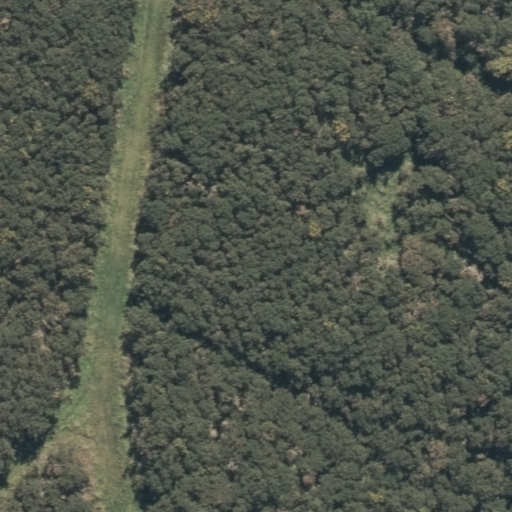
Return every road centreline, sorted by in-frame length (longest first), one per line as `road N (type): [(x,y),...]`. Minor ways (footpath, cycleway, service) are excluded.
road 1 (track): [(158,0),(111,307),(107,394),(116,511)]
road 2 (track): [(0,494),(49,441),(109,349)]
